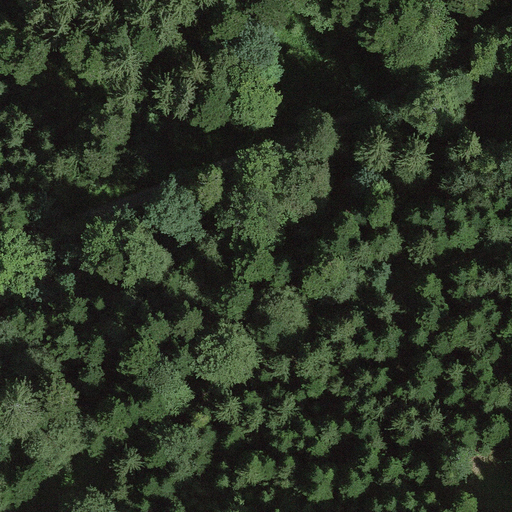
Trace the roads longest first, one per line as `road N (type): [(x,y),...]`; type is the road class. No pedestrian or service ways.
road 1 (track): [(0,245),(88,222),(348,121),(511,18)]
road 2 (track): [(36,511),(346,313),(411,279),(511,245)]
